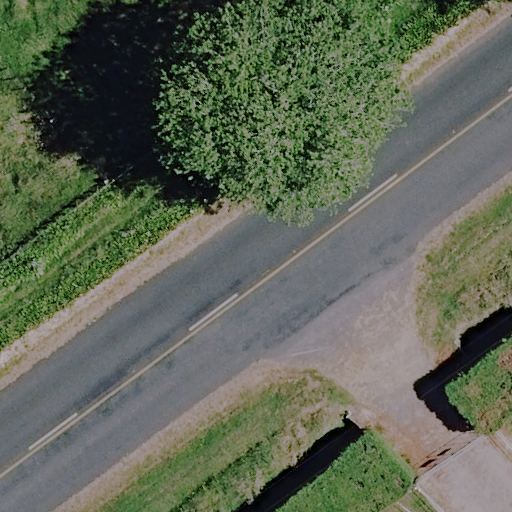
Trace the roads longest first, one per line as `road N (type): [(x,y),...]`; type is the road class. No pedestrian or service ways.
road 1 (unclassified): [(0,479),(511,96)]
road 2 (track): [(299,254),(511,421)]
